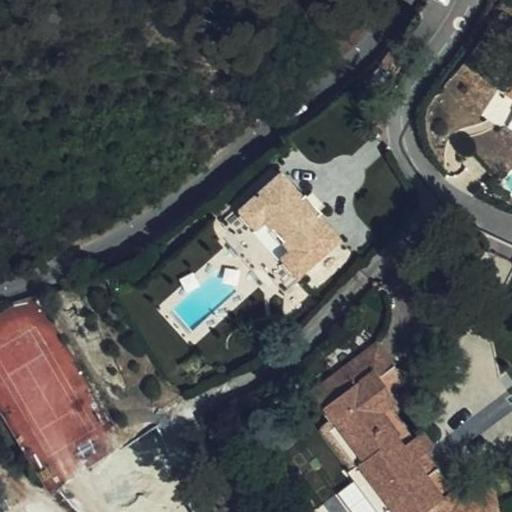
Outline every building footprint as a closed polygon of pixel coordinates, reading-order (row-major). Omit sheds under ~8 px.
[(391,46),(373,67),(387,77),(403,55),(391,46)] [(458,88),(486,58),(487,57),(480,51),(452,81),(458,88)] [(506,75),(511,69),(492,52),(487,57),(486,58),(506,75)] [(511,66),(511,69),(506,75),(486,58),(458,88),(476,107),(477,108),(497,90),(511,98),(511,66)] [(447,100),(458,88),(452,81),(451,81),(447,100)] [(465,117),(476,107),(458,88),(447,100),(465,117)] [(298,276),(339,236),(316,210),(318,209),(306,196),(304,197),(281,172),(238,210),(257,230),(266,222),(289,248),(280,257),(298,276)] [(257,230),(238,210),(224,222),(285,288),(298,276),(280,257),(289,248),(266,222),(257,230)] [(327,423),(354,466),(367,467),(422,467),(418,461),(433,450),(423,436),(414,442),(391,407),(398,402),(394,394),(409,384),(382,345),(315,390),(333,419),(327,423)] [(148,456),(134,428),(115,437),(128,465),(148,456)] [(367,467),(354,466),(355,467),(349,471),(376,511),(455,511),(455,500),(437,472),(429,478),(422,467),(367,467)] [(455,511),(495,511),(494,496),(456,501),(455,500),(455,511)]
